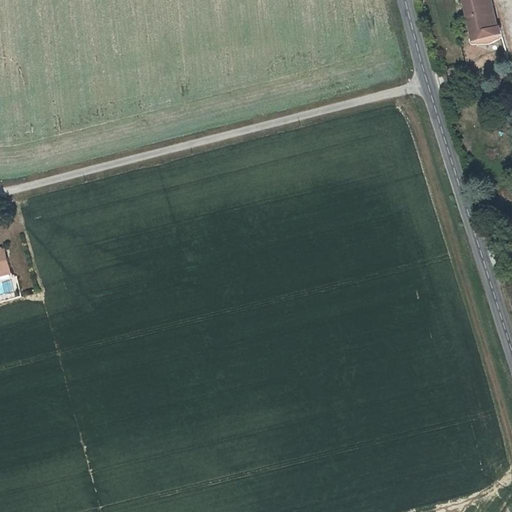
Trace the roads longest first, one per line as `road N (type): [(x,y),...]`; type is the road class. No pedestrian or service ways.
road 1 (residential): [(0,197),(427,86)]
road 2 (secondary): [(511,363),(427,86)]
